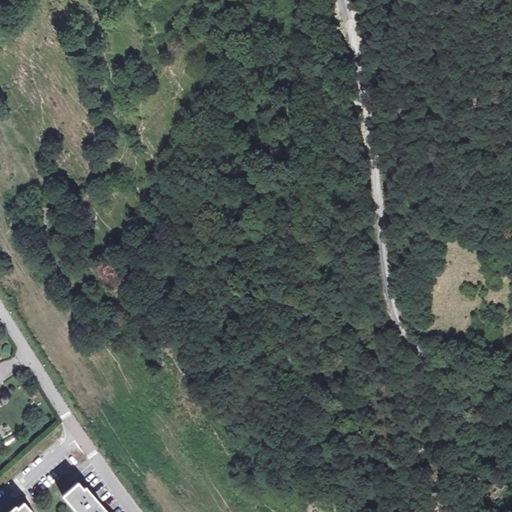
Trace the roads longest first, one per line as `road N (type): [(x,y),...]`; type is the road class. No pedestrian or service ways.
road 1 (unclassified): [(511,385),(423,358),(403,339),(382,270),(374,177),(340,0)]
road 2 (unclassified): [(0,309),(79,432)]
